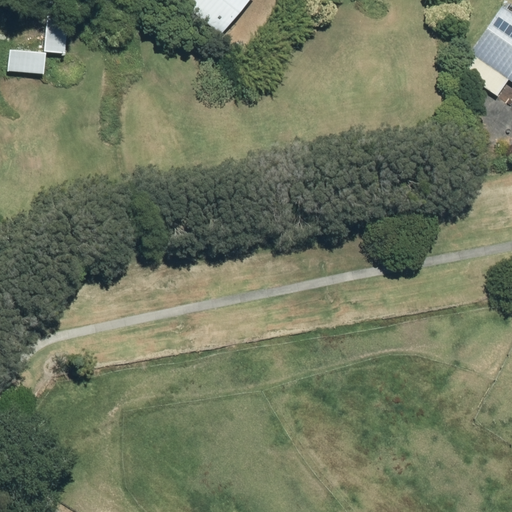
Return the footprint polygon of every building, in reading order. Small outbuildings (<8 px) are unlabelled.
[(10,0),(10,11),(47,14),(48,0),(10,0)] [(185,0),(225,32),(251,0),(185,0)] [(511,8),(506,4),(474,51),(511,76),(511,8)] [(42,17),(40,52),(61,54),(63,19),(42,17)] [(5,73),(40,75),(42,53),(6,51),(5,73)]
